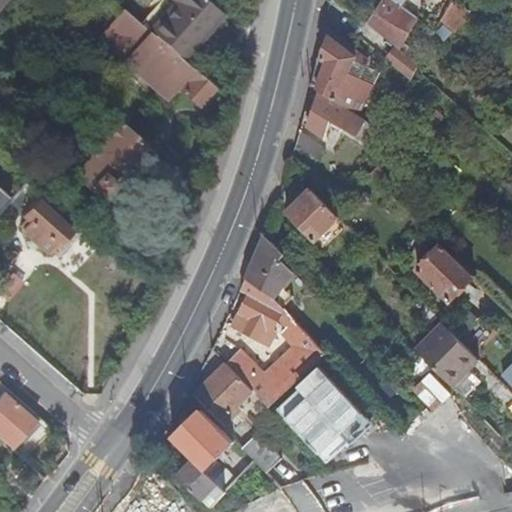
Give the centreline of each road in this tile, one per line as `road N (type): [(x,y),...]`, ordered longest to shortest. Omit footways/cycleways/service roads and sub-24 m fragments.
road 1 (secondary): [(298,0),(224,244),(113,447)]
road 2 (residential): [(0,353),(113,447)]
